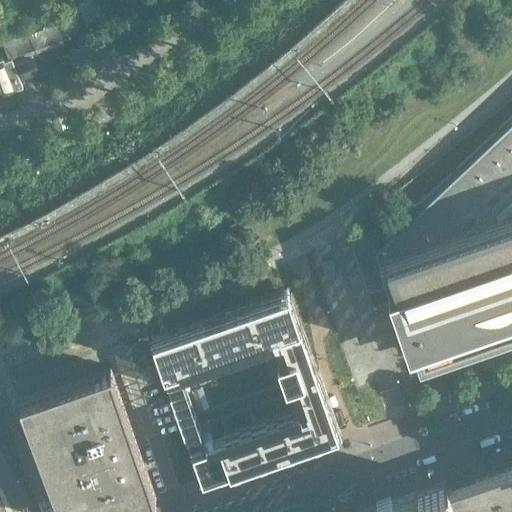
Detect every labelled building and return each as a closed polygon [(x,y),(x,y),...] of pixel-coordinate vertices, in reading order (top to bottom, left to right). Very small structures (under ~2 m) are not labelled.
[(64,36),(59,23),(3,43),(8,57),(64,36)] [(75,64),(103,48),(105,47),(98,34),(68,51),(75,64)] [(0,94),(22,86),(11,56),(4,59),(3,56),(0,56),(0,94)] [(37,70),(32,56),(17,62),(23,76),(37,70)] [(511,113),(429,192),(418,201),(395,217),(382,224),(369,230),(359,233),(361,240),(362,240),(364,247),(353,251),(367,291),(393,283),(398,296),(404,294),(414,321),(411,322),(413,328),(420,348),(423,356),(511,325),(511,113)] [(336,272),(331,258),(320,262),(325,276),(336,272)] [(287,288),(151,335),(163,368),(277,329),(286,353),(276,357),(284,381),(294,378),(305,410),(190,450),(200,479),(337,432),(287,288)] [(155,358),(151,346),(132,353),(136,364),(155,358)] [(105,511),(155,495),(127,413),(110,366),(19,397),(61,511),(105,511)] [(202,386),(190,390),(197,410),(209,406),(202,386)] [(511,511),(511,458),(446,482),(358,511),(511,511)]
